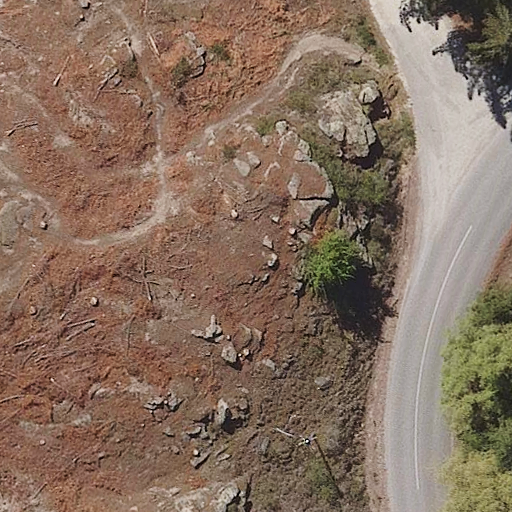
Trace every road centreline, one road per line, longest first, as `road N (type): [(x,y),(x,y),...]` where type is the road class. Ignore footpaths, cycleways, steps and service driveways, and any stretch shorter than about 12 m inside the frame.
road 1 (residential): [(417,511),(422,354),(480,216)]
road 2 (residential): [(480,216),(394,0)]
